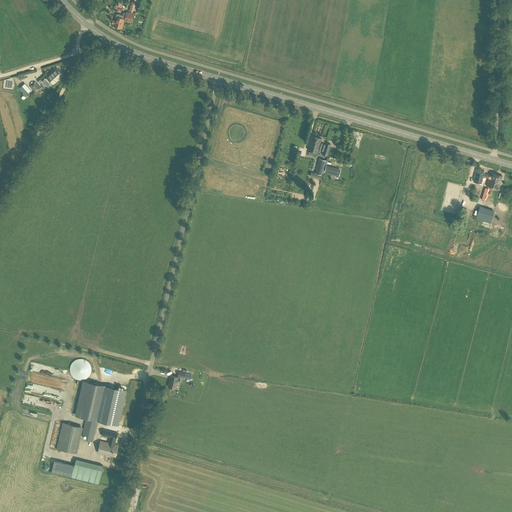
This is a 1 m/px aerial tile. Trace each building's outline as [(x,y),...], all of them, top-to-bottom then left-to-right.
[(132,0),(129,11),(134,13),(138,0),(132,0)] [(122,18),(118,17),(115,16),(114,20),(113,20),(112,23),(113,24),(112,26),(122,28),(124,20),(132,23),(135,14),(126,12),(124,19),(122,18)] [(45,79),(51,86),(51,85),(54,83),(55,83),(60,79),(59,78),(63,76),(58,69),(54,72),(48,76),(49,77),(46,79),(45,78),(45,79)] [(30,86),(35,92),(40,87),(36,82),(30,86)] [(28,95),(29,94),(29,93),(31,91),(24,83),(20,87),(19,88),(23,93),(26,97),(28,95)] [(312,136),(308,150),(317,153),(318,149),(323,151),(325,144),(322,144),(322,143),(320,142),(321,138),(312,136)] [(330,144),(326,143),(325,144),(323,151),(322,154),(327,156),(330,144)] [(319,159),(315,173),(321,175),(326,161),(319,159)] [(338,177),(340,170),(326,166),(324,172),(338,177)] [(473,181),(481,183),(484,172),(476,170),(473,181)] [(486,185),(498,189),(502,176),(490,172),(486,185)] [(481,184),(474,182),(470,198),(478,200),(481,184)] [(503,211),(481,205),(478,217),(496,223),(498,218),(493,216),(494,213),(501,216),(503,211)] [(91,371),(91,369),(91,368),(90,366),(89,364),(88,362),(86,361),(84,360),(82,360),(80,359),(78,360),(77,360),(75,361),(73,362),(72,364),(71,365),(70,367),(70,369),(70,371),(70,373),(71,375),(72,377),(74,378),(75,379),(77,380),(79,380),(81,380),(83,380),(85,379),(87,378),(88,377),(89,375),(90,373),(91,371)] [(168,386),(175,388),(178,377),(171,375),(168,386)] [(118,423),(125,390),(99,384),(84,381),(76,416),(86,418),(83,435),(87,436),(87,437),(86,437),(86,436),(85,436),(84,436),(83,436),(83,437),(83,438),(84,438),(84,439),(85,439),(86,438),(86,440),(93,441),(98,418),(107,420),(104,430),(103,430),(102,436),(110,438),(109,443),(114,444),(117,433),(115,433),(118,423)] [(74,452),(80,427),(63,423),(57,448),(74,452)] [(114,444),(109,443),(100,441),(97,453),(115,457),(118,445),(114,444)] [(154,457),(139,455),(138,469),(140,469),(139,478),(152,479),(154,457)] [(51,473),(99,485),(103,466),(76,459),(74,466),(54,461),(51,473)]
